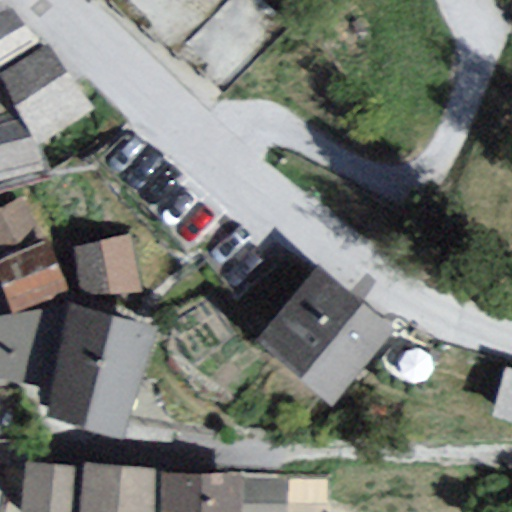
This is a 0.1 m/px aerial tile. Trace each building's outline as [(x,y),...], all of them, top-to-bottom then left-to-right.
[(0,0),(0,24),(20,12),(10,0),(0,0)] [(297,17),(275,0),(99,0),(225,106),(297,17)] [(0,82),(4,90),(55,52),(20,12),(0,24),(0,82)] [(106,113),(55,52),(4,90),(60,149),(106,113)] [(20,121),(0,110),(0,186),(60,177),(20,121)] [(233,222),(131,132),(105,163),(201,260),(233,222)] [(50,232),(34,202),(0,220),(0,236),(6,249),(50,232)] [(148,296),(135,243),(86,254),(101,306),(148,296)] [(68,249),(13,262),(28,312),(82,302),(68,249)] [(375,416),(416,346),(339,286),(292,358),(375,416)] [(182,340),(96,318),(73,424),(156,451),(182,340)] [(76,324),(10,326),(5,385),(69,388),(76,324)] [(92,511),(91,481),(46,481),(46,511),(92,511)] [(181,511),(179,484),(112,482),(112,511),(181,511)] [(305,511),(304,483),(189,487),(190,511),(305,511)]
